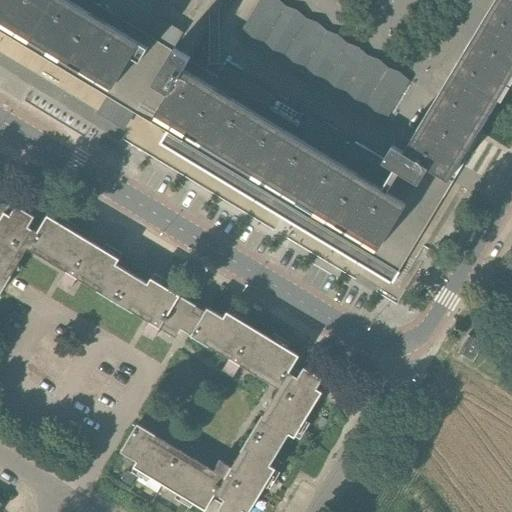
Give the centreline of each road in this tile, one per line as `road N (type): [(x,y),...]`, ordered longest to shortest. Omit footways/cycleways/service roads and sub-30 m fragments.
road 1 (tertiary): [(396,350),(360,342),(0,122)]
road 2 (residential): [(320,511),(396,382),(396,350)]
